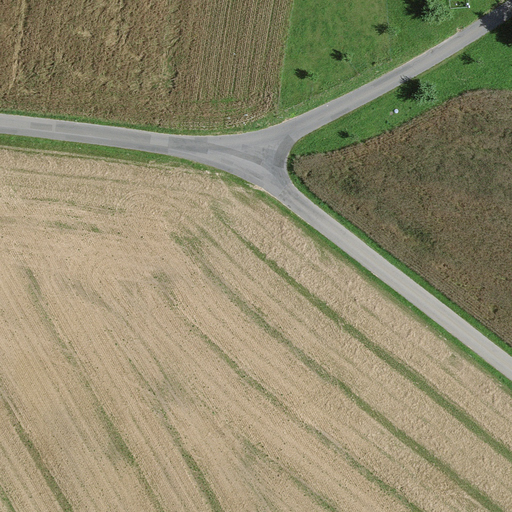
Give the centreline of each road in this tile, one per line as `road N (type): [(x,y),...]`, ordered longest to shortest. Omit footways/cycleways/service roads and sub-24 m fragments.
road 1 (unclassified): [(511,371),(280,189),(251,156)]
road 2 (unclassified): [(511,7),(251,156)]
road 3 (unclassified): [(251,156),(0,132)]
